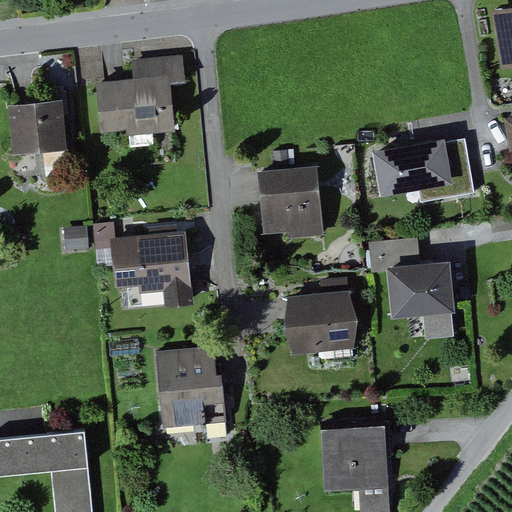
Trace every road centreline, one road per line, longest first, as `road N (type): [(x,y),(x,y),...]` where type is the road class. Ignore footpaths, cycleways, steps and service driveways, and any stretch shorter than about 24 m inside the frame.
road 1 (residential): [(0,43),(338,0)]
road 2 (residential): [(438,511),(511,416)]
